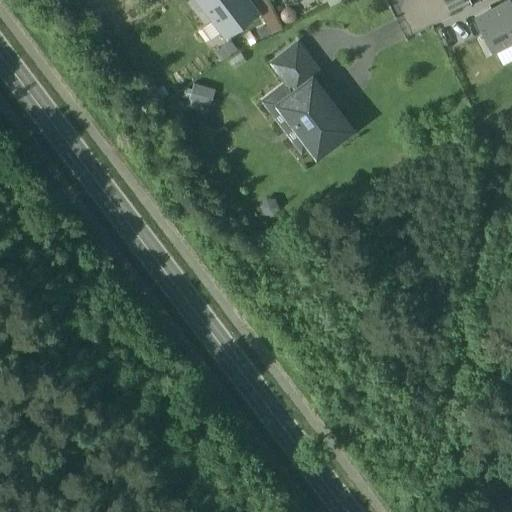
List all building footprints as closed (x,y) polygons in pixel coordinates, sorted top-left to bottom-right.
[(247,0),(198,0),(225,33),(255,10),(247,0)] [(511,7),(508,0),(476,17),(492,49),(511,38),(511,7)] [(266,33),(280,28),(270,1),(256,6),(266,33)] [(275,60),(295,88),(309,78),(317,72),(296,45),(275,60)] [(276,103),(315,151),(347,125),(309,78),(295,88),(276,103)] [(190,98),(210,103),(214,86),(194,81),(190,98)]
